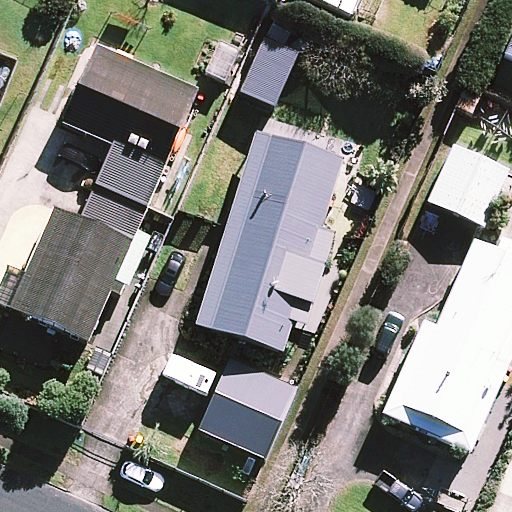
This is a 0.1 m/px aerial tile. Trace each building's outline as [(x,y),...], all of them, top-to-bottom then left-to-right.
[(357,0),(310,0),(350,18),(357,0)] [(244,54),(219,43),(201,80),(226,92),(244,54)] [(297,61),(263,45),(236,105),(270,121),(297,61)] [(193,93),(92,49),(60,125),(112,148),(80,222),(54,211),(11,311),(86,343),(193,93)] [(506,176),(453,151),(428,205),(482,229),(506,176)] [(329,194),(246,168),(196,328),(279,354),(289,322),(304,327),(332,237),(317,232),(329,194)] [(511,354),(511,242),(503,238),(498,249),(475,239),(435,330),(422,324),(381,416),(469,454),(511,354)] [(291,390),(228,363),(198,434),(262,460),(291,390)]
